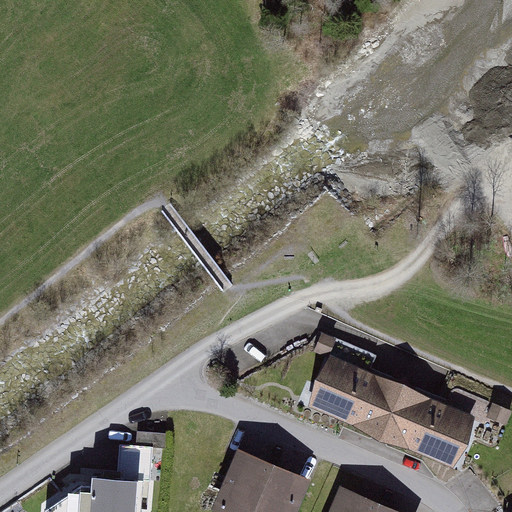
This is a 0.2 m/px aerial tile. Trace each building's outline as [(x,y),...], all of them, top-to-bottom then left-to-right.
[(335,352),(340,334),(322,329),(317,347),(335,352)] [(339,357),(316,409),(463,472),(486,419),(339,357)] [(121,471),(93,469),(89,511),(153,511),(159,446),(123,443),(121,471)] [(293,511),(308,477),(238,447),(213,505),(229,511),(293,511)] [(403,511),(341,485),(329,511),(403,511)]
